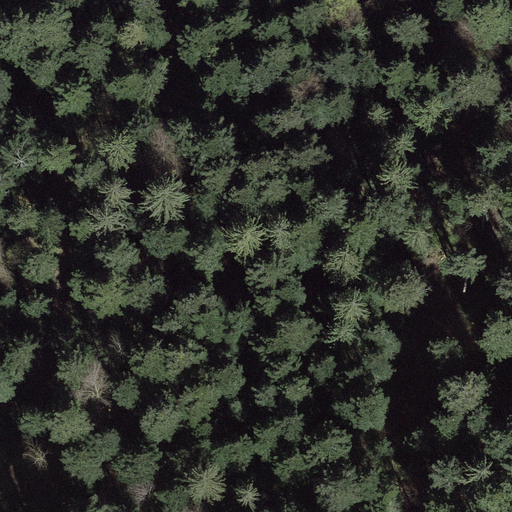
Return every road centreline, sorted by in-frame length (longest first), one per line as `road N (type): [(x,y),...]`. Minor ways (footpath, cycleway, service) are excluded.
road 1 (track): [(0,417),(35,373),(62,311),(76,162),(101,115),(159,58),(227,31),(306,18),(371,24),(511,74)]
road 2 (track): [(298,511),(304,305),(319,259),(370,198),(511,96)]
